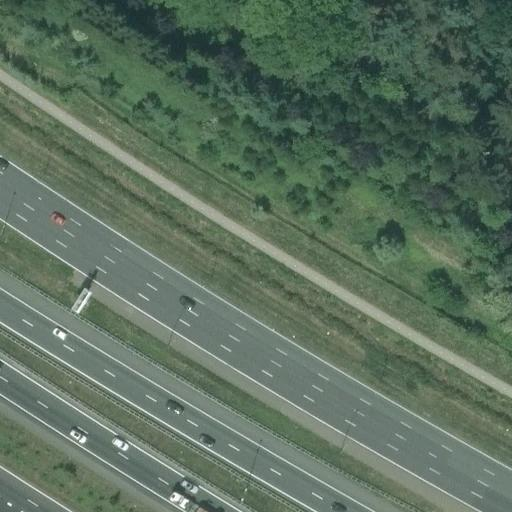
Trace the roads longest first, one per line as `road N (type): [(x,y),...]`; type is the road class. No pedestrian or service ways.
road 1 (trunk): [(511,500),(381,430),(0,188)]
road 2 (motorway): [(337,511),(0,308)]
road 3 (motorway): [(0,380),(206,511)]
